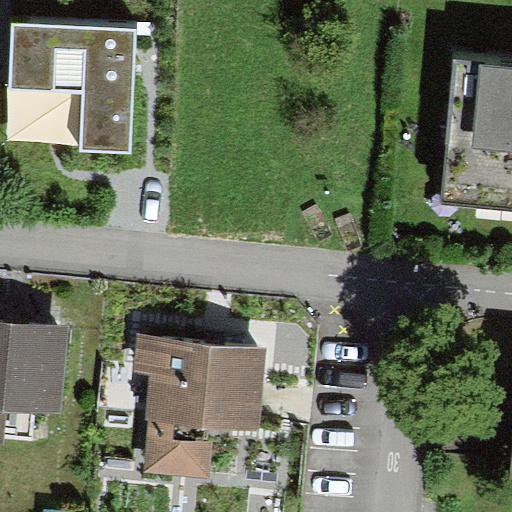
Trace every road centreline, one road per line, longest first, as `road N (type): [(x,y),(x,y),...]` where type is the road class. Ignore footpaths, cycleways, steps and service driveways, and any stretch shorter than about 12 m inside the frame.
road 1 (residential): [(0,242),(400,281)]
road 2 (residential): [(400,281),(378,511)]
